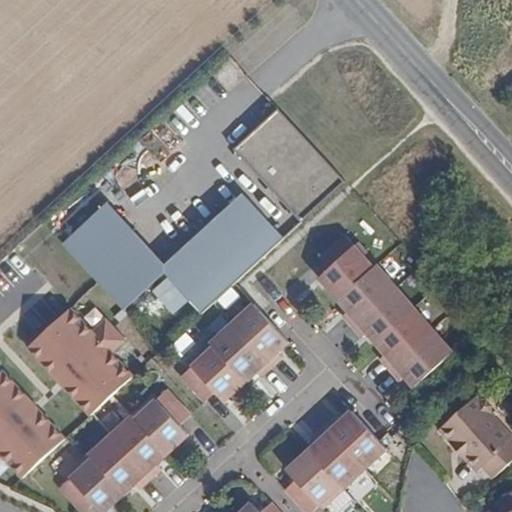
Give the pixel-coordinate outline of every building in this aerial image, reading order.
[(345,181),(277,108),(232,152),(300,221),(345,181)] [(189,301),(272,225),(245,198),(165,273),(189,301)] [(122,311),(165,273),(102,211),(60,250),(122,311)] [(201,313),(283,237),(272,225),(189,301),(201,313)] [(454,352),(396,285),(360,244),(357,246),(348,236),(322,259),(330,269),(322,279),(349,311),(345,315),(364,337),(369,334),(385,353),(382,359),(387,364),(401,380),(405,377),(415,387),(454,352)] [(281,352),(291,341),(256,304),(192,362),(194,365),(185,374),(207,400),(218,392),(226,400),(259,372),(263,376),(285,357),(281,352)] [(134,374),(113,353),(126,341),(104,318),(92,330),(72,309),(29,350),(91,415),(134,374)] [(0,374),(0,457),(20,478),(64,438),(2,372),(0,374)] [(64,485),(86,509),(96,501),(106,510),(137,482),(142,485),(163,466),(159,461),(191,433),(183,423),(192,414),(170,389),(159,397),(156,395),(71,472),(73,475),(64,485)] [(465,456),(480,471),(484,468),(494,478),(511,462),(511,435),(492,414),(493,407),(488,400),(481,401),(476,397),(441,430),(455,445),(459,441),(469,453),(465,456)] [(388,447),(353,409),(344,417),(334,417),(315,435),(318,439),(288,468),(294,479),(286,487),(309,511),(310,511),(318,506),(323,507),(388,447)] [(459,441),(455,445),(465,456),(469,453),(459,441)] [(501,511),(511,511),(511,494),(497,501),(501,511)] [(280,511),(271,502),(262,510),(253,501),(241,511),(280,511)]
